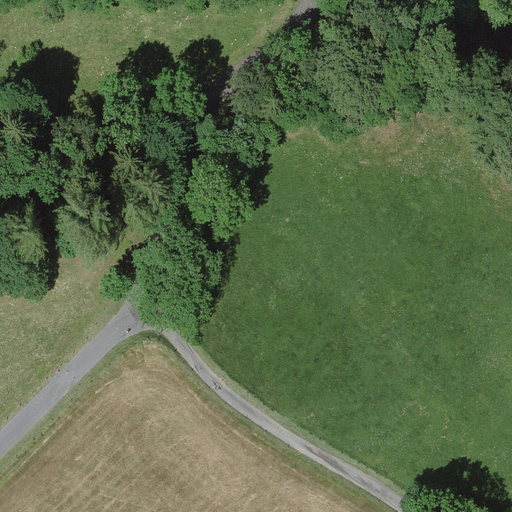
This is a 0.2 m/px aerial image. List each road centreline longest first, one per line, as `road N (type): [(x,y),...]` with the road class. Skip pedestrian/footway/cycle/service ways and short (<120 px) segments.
road 1 (residential): [(313,0),(184,150),(151,300),(0,444)]
road 2 (track): [(151,300),(217,386),(409,511)]
